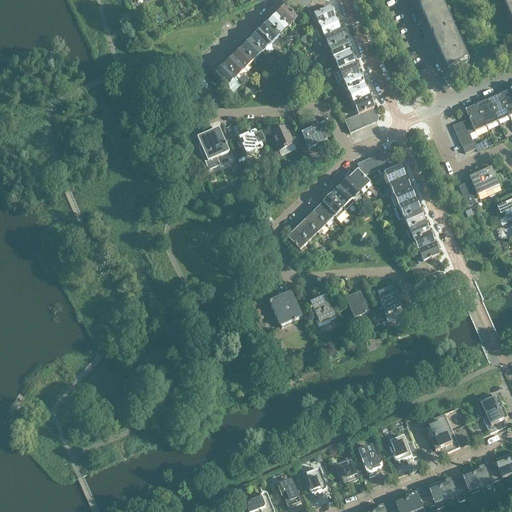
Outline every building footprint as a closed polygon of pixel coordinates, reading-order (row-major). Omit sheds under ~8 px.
[(296,12),(290,0),(289,0),(285,2),(286,6),(284,8),(290,14),(296,12)] [(301,10),(296,0),(290,0),(296,12),(301,10)] [(306,7),(303,0),(296,0),(301,10),(306,7)] [(311,12),(325,5),(323,0),(317,3),(312,5),(308,7),(311,12)] [(448,14),(442,0),(416,0),(427,23),(448,14)] [(511,0),(503,0),(511,20),(511,0)] [(313,17),(327,11),(325,5),(311,12),(313,17)] [(297,21),(290,14),(284,8),(278,14),(276,11),(272,14),(275,17),(276,17),(288,30),(297,21)] [(334,21),(331,14),(335,12),(333,8),(327,11),(313,17),(318,28),(334,21)] [(461,43),(452,22),(448,14),(427,23),(440,53),(461,43)] [(276,17),(275,17),(270,22),(267,19),(264,22),(266,25),(267,25),(279,38),(288,30),(276,17)] [(339,32),(336,25),(340,23),(338,19),(334,21),(318,28),(323,39),(339,32)] [(267,25),(266,25),(261,31),(258,28),(255,31),(258,34),(270,46),(279,38),(267,25)] [(344,43),(341,36),(345,34),(343,30),(339,32),(323,39),(328,50),(344,43)] [(270,46),(258,34),(252,39),(249,36),(246,39),(249,42),(262,55),(270,46)] [(349,54),(346,47),(350,46),(348,41),(344,43),(328,50),(333,61),(349,54)] [(262,55),(249,42),(244,48),(241,44),(237,48),(240,51),(241,50),(253,63),(262,55)] [(462,58),(467,56),(461,43),(440,53),(449,72),(465,65),(462,58)] [(253,63),(241,50),(240,51),(235,56),(232,53),(229,56),(232,59),(244,72),(253,63)] [(354,65),(351,58),(355,57),(353,52),(349,54),(333,61),(338,72),(354,65)] [(244,72),(232,59),(226,64),(223,61),(220,64),(223,68),(223,67),(235,80),(244,72)] [(359,76),(356,69),(359,68),(358,63),(354,65),(338,72),(342,84),(359,76)] [(223,67),(223,68),(218,73),(215,70),(211,73),(227,89),(235,80),(223,67)] [(364,87),(363,87),(360,80),(364,79),(362,75),(359,76),(342,84),(347,95),(364,87)] [(368,98),(365,92),(369,90),(367,86),(363,87),(364,87),(347,95),(352,106),(368,99),(368,98)] [(511,116),(511,92),(511,93),(501,98),(501,97),(500,97),(510,118),(511,116)] [(373,110),(370,103),(374,101),(372,97),(368,98),(368,99),(352,106),(357,117),(361,115),(366,113),(371,110),(372,111),(373,110)] [(510,118),(500,97),(500,98),(490,103),(490,102),(489,102),(498,123),(510,118)] [(498,123),(489,102),(488,102),(489,103),(479,108),(478,107),(487,128),(498,123)] [(487,128),(478,107),(477,107),(477,108),(467,113),(467,112),(466,112),(469,120),(475,133),(487,128)] [(377,123),(372,111),(371,110),(366,113),(371,125),(377,123)] [(371,125),(366,113),(361,115),(366,128),(371,125)] [(361,115),(357,117),(355,118),(361,130),(366,128),(361,115)] [(361,130),(355,118),(344,122),(350,135),(361,130)] [(475,133),(469,120),(464,123),(466,128),(469,134),(470,136),(475,133)] [(466,128),(464,123),(453,127),(455,133),(466,128)] [(327,142),(320,126),(300,135),(307,150),(327,142)] [(301,148),(296,137),(291,140),(286,128),(271,135),(278,152),(293,146),(296,151),(301,148)] [(469,134),(466,128),(455,133),(458,139),(469,134)] [(228,154),(225,147),(226,147),(226,145),(225,146),(218,130),(198,139),(197,139),(200,148),(198,149),(208,172),(213,169),(219,167),(216,159),(228,154)] [(262,149),(256,134),(255,134),(255,133),(254,133),(253,133),(238,140),(245,156),(262,149)] [(471,139),(470,136),(469,134),(458,139),(460,144),(471,139)] [(474,145),(471,139),(460,144),(463,149),(474,145)] [(476,150),(474,145),(463,149),(465,155),(476,150)] [(395,164),(390,151),(384,154),(389,167),(395,164)] [(389,167),(384,154),(379,156),(384,169),(389,167)] [(384,169),(379,156),(373,159),(379,171),(381,170),(384,169)] [(379,171),(373,159),(368,161),(374,174),(379,171)] [(374,174),(368,161),(363,163),(368,176),(374,174)] [(383,175),(403,167),(401,161),(395,164),(389,167),(384,169),(381,170),(383,175)] [(368,176),(363,163),(357,166),(359,170),(357,172),(363,178),(368,176)] [(404,180),(404,179),(401,172),(405,171),(403,167),(383,175),(388,187),(404,180)] [(500,188),(492,170),(470,179),(472,184),(469,186),(468,184),(459,188),(465,202),(466,203),(466,204),(467,204),(468,204),(469,205),(470,205),(471,205),(472,204),(473,204),(473,203),(474,202),(474,201),(474,200),(474,199),(474,198),(474,197),(477,196),(478,198),(500,188)] [(369,185),(363,178),(357,172),(351,178),(348,175),(345,178),(347,181),(348,181),(360,193),(369,185)] [(409,191),(409,190),(406,184),(410,182),(408,178),(404,179),(404,180),(388,187),(393,198),(409,191)] [(360,193),(348,181),(347,181),(342,186),(339,183),(336,186),(339,189),(351,202),(360,193)] [(351,202),(339,189),(333,194),(330,191),(327,195),(330,198),(330,197),(343,210),(351,202)] [(414,201),(411,195),(415,193),(413,189),(409,190),(409,191),(393,198),(398,209),(414,202),(414,201)] [(330,197),(330,198),(325,203),(322,200),(318,203),(321,206),(334,219),(343,210),(330,197)] [(419,212),(416,206),(420,204),(418,200),(414,201),(414,202),(398,209),(403,220),(419,213),(419,212)] [(511,221),(511,202),(498,209),(501,217),(505,215),(506,218),(505,218),(508,224),(511,221)] [(334,219),(321,206),(316,211),(313,208),(310,211),(313,214),(325,227),(334,219)] [(424,224),(421,217),(424,215),(423,211),(419,212),(419,213),(403,220),(408,231),(424,224)] [(313,214),(307,220),(304,217),(301,220),(304,223),(317,235),(325,227),(313,214)] [(429,235),(426,228),(429,226),(428,222),(424,224),(408,231),(412,242),(429,235)] [(317,235),(304,223),(299,228),(296,225),(292,228),(295,231),(308,244),(317,235)] [(295,231),(290,236),(287,233),(284,237),(299,252),(308,244),(295,231)] [(434,246),(430,239),(434,237),(432,233),(429,235),(412,242),(417,253),(434,246)] [(439,257),(435,250),(439,248),(437,244),(434,246),(417,253),(422,264),(426,263),(431,260),(437,258),(439,257)] [(442,270),(437,258),(431,260),(437,273),(442,270)] [(437,273),(431,260),(426,263),(431,275),(437,273)] [(431,275),(426,263),(422,264),(420,265),(426,278),(431,275)] [(426,278),(420,265),(415,267),(421,280),(426,278)] [(421,280),(415,267),(409,270),(415,282),(421,280)] [(401,309),(392,289),(377,295),(386,315),(401,309)] [(301,318),(295,305),(297,305),(291,291),(276,298),(277,300),(269,303),(280,328),(301,318)] [(368,313),(359,294),(345,301),(354,321),(364,316),(368,314),(368,313)] [(336,320),(325,297),(309,304),(319,327),(336,320)] [(380,326),(373,311),(368,313),(368,314),(364,316),(370,330),(380,326)] [(504,409),(499,399),(494,401),(491,395),(475,402),(483,419),(504,409)] [(503,423),(509,420),(504,409),(483,419),(490,436),(506,429),(503,423)] [(452,433),(445,416),(429,423),(432,429),(426,431),(431,442),(452,433)] [(460,445),(472,439),(466,426),(453,432),(460,445)] [(460,449),(452,433),(431,442),(436,453),(441,450),(444,456),(460,449)] [(414,462),(405,438),(391,443),(396,457),(395,457),(394,458),(394,459),(394,460),(394,461),(395,461),(396,462),(397,462),(398,461),(399,464),(406,461),(408,464),(414,462)] [(380,463),(379,463),(379,464),(373,448),(359,454),(369,479),(375,477),(374,474),(382,471),(380,468),(381,468),(382,467),(382,466),(382,465),(382,464),(381,463),(380,463)] [(511,477),(511,472),(507,459),(496,463),(498,469),(492,471),(497,483),(511,477)] [(359,483),(350,460),(334,466),(341,482),(343,481),(346,487),(358,482),(358,483),(359,483)] [(497,483),(492,471),(486,473),(484,467),(473,472),(480,490),(497,483)] [(330,495),(320,471),(307,476),(312,490),(311,490),(310,490),(310,491),(310,492),(310,493),(311,494),(312,494),(313,494),(314,494),(315,497),(322,494),(323,497),(330,495)] [(481,492),(480,490),(473,472),(462,476),(464,482),(459,484),(463,496),(469,494),(470,496),(481,492)] [(463,496),(459,484),(453,486),(451,480),(440,485),(447,505),(459,500),(458,498),(463,496)] [(301,505),(292,482),(276,489),(282,506),(286,504),(288,510),(301,505)] [(447,505),(440,485),(429,489),(431,495),(425,497),(430,509),(435,507),(436,509),(447,505)] [(430,509),(425,497),(419,499),(417,494),(406,498),(411,511),(424,511),(430,509)] [(274,511),(269,499),(269,497),(268,497),(267,496),(266,496),(265,495),(264,496),(263,496),(262,497),(262,498),(262,499),(262,500),(252,504),(253,505),(252,505),(251,506),(250,507),(249,508),(249,509),(249,510),(249,511),(274,511)] [(411,511),(406,498),(395,502),(397,508),(392,510),(392,511),(411,511)]
